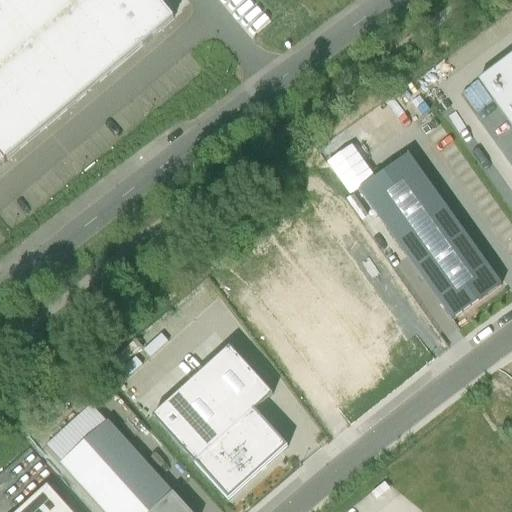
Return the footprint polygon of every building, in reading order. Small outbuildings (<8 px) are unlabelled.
[(169,0),(0,0),(0,149),(4,154),(175,7),(169,0)] [(511,56),(478,81),(511,127),(511,56)] [(408,155),(359,190),(452,321),(501,286),(408,155)] [(272,395),(230,348),(152,419),(229,502),(288,448),(255,412),(272,395)] [(188,511),(109,424),(62,467),(102,511),(188,511)] [(69,511),(48,488),(21,511),(69,511)]
